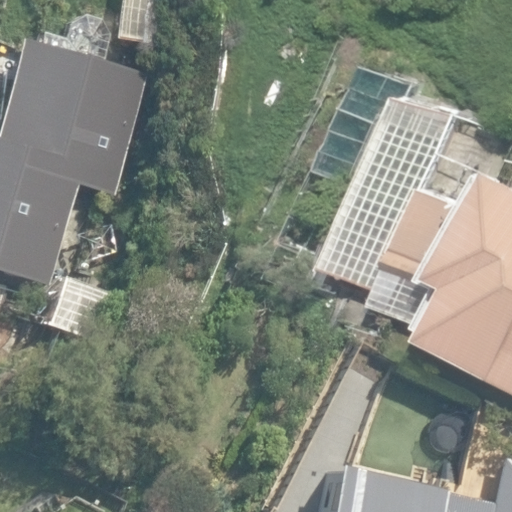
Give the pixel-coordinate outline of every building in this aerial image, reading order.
[(119,0),(114,37),(171,45),(177,0),(119,0)] [(0,273),(42,285),(69,184),(110,195),(143,73),(99,61),(107,34),(98,19),(81,15),(66,23),(62,38),(39,32),(36,44),(13,38),(0,87),(0,273)] [(325,169),(358,183),(391,104),(405,109),(416,82),(370,62),(325,169)] [(334,269),(383,290),(462,113),(413,91),(334,269)] [(511,170),(503,166),(445,270),(461,281),(434,332),(511,375),(511,170)] [(397,263),(437,282),(473,205),(433,186),(397,263)] [(51,329),(84,338),(97,291),(64,282),(51,329)] [(511,511),(511,463),(495,459),(483,511),(430,511),(435,492),(346,473),(339,506),(316,502),(313,511),(511,511)]
